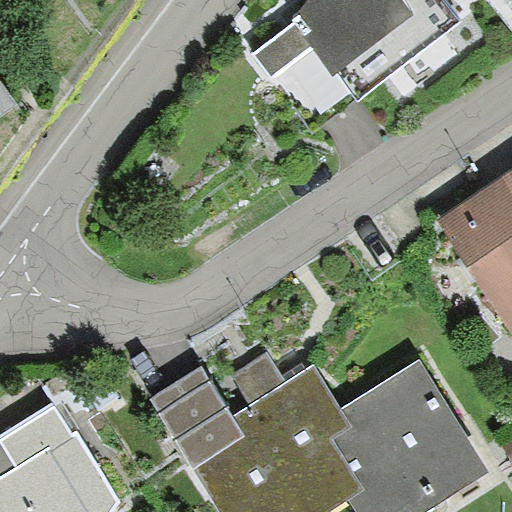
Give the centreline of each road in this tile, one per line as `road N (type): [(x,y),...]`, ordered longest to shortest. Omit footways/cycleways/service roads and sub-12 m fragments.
road 1 (residential): [(511,88),(246,280),(165,308),(65,313),(12,234)]
road 2 (residential): [(12,234),(190,0)]
